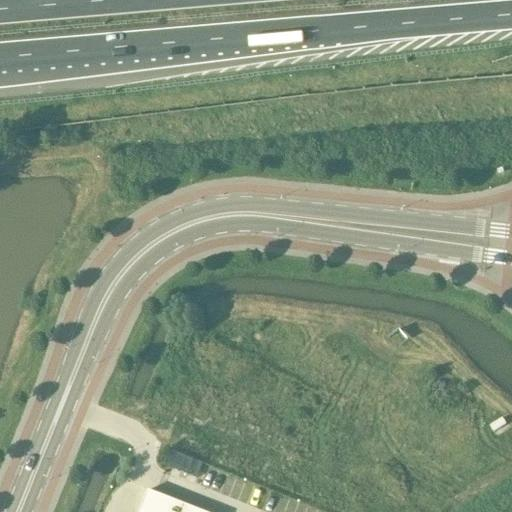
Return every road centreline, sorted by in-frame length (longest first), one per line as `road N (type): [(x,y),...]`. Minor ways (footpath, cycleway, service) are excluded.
road 1 (motorway): [(0,58),(511,15)]
road 2 (tertiary): [(314,220),(227,215),(167,234),(137,255),(96,314),(17,511)]
road 3 (tertiary): [(314,220),(340,236),(511,258)]
road 4 (tertiary): [(511,233),(343,214),(314,220)]
